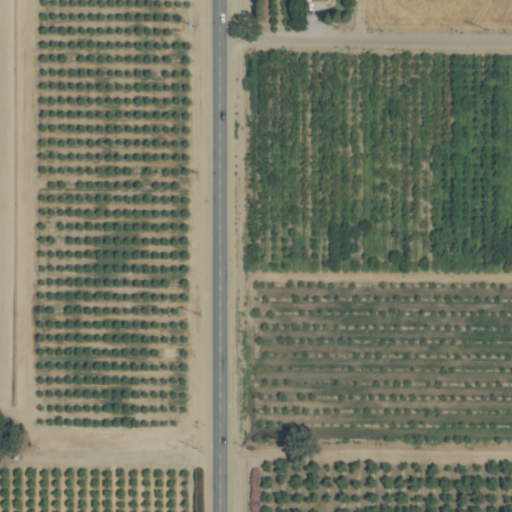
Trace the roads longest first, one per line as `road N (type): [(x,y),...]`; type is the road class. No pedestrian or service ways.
road 1 (secondary): [(218,0),(218,511)]
road 2 (track): [(511,455),(218,453)]
